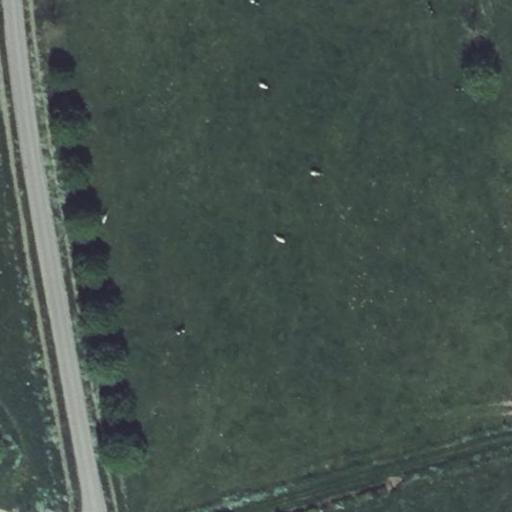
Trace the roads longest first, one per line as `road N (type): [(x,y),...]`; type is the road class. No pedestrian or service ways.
road 1 (residential): [(95,511),(11,0)]
road 2 (track): [(511,441),(249,511)]
